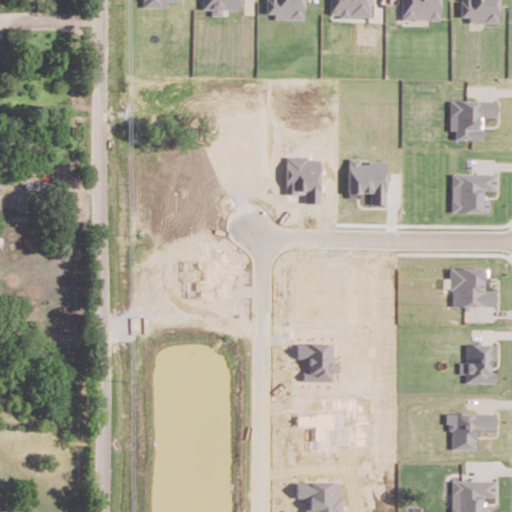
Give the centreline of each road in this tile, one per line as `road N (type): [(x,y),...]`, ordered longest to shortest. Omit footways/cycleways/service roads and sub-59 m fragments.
road 1 (residential): [(100,0),(100,511)]
road 2 (residential): [(259,511),(262,250),(279,234),(405,231)]
